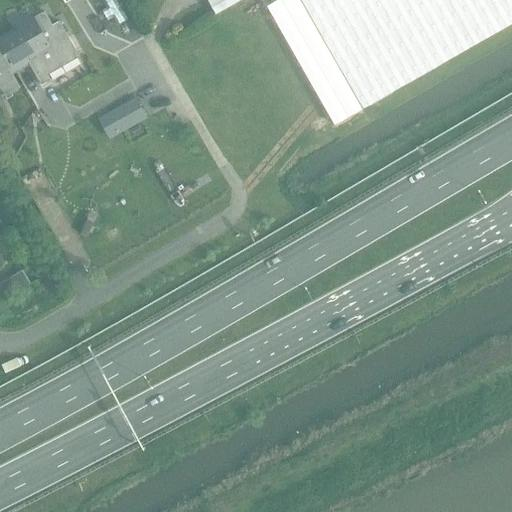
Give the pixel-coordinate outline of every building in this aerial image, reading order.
[(115,0),(102,0),(107,7),(101,10),(107,21),(113,18),(117,25),(127,19),(115,0)] [(207,0),(216,14),(241,0),(207,0)] [(511,0),(300,0),(363,111),(511,25),(511,0)] [(19,31),(0,41),(0,46),(14,71),(28,63),(41,85),(42,85),(41,83),(48,79),(49,81),(50,80),(47,74),(78,56),(78,57),(79,57),(59,21),(58,22),(58,23),(53,26),(44,11),(43,12),(44,13),(33,19),(31,15),(30,15),(30,16),(17,24),(16,23),(15,24),(19,31)] [(0,97),(17,88),(9,74),(14,71),(0,46),(0,97)] [(135,97),(97,118),(109,139),(147,118),(135,97)] [(0,302),(31,284),(23,271),(0,283),(0,302)]
